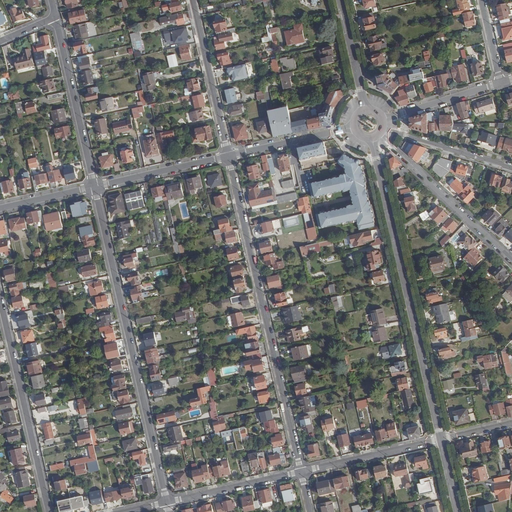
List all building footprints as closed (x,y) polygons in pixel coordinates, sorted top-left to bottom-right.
[(372,6),(373,12),(377,11),(375,0),(364,0),(366,8),(372,6)] [(457,0),(460,14),(464,13),(468,12),(470,12),(469,8),(470,8),(469,3),(468,3),(467,0),(457,0)] [(182,9),(180,1),(172,3),(171,3),(171,5),(168,5),(169,9),(172,8),(173,12),(182,9)] [(506,3),(498,5),(499,13),(508,11),(506,3)] [(20,20),(26,18),(23,10),(18,12),(16,8),(9,11),(15,23),(19,21),(20,20)] [(81,21),(79,11),(69,13),(72,23),(81,21)] [(468,12),(464,13),(465,17),(464,17),(467,27),(477,25),(474,15),(473,11),(470,12),(468,12)] [(508,11),(499,13),(500,16),(501,20),(510,18),(508,11)] [(373,12),(363,14),(364,15),(363,16),(363,19),(364,19),(367,30),(376,27),(373,12)] [(178,15),(178,14),(160,18),(161,23),(166,22),(166,23),(177,21),(178,25),(184,23),(184,22),(185,22),(183,14),(178,15)] [(218,36),(232,33),(236,32),(235,28),(228,30),(227,26),(228,25),(226,19),(215,22),(216,27),(216,28),(218,36)] [(511,21),(500,24),(501,29),(499,29),(502,42),(511,39),(511,21)] [(85,23),(74,25),(77,37),(88,35),(85,23)] [(270,29),(269,25),(266,26),(269,37),(262,38),(263,43),(273,40),(272,36),(271,34),(270,29)] [(295,41),(305,39),(301,25),(295,26),(296,30),(285,32),(288,45),(296,44),(295,41)] [(181,27),(166,31),(166,33),(171,32),(172,34),(177,33),(179,42),(189,39),(186,29),(185,30),(182,31),(181,27)] [(218,36),(215,37),(217,49),(226,47),(225,41),(234,39),(232,33),(218,36)] [(41,44),(35,45),(36,51),(50,48),(47,35),(39,36),(41,44)] [(379,40),(378,35),(369,38),(370,42),(369,42),(370,47),(371,47),(372,51),(381,49),(380,46),(383,45),(381,39),(379,40)] [(83,39),(76,41),(76,43),(74,44),(76,50),(79,49),(81,50),(82,53),(87,52),(85,41),(83,42),(83,39)] [(323,65),(335,62),(335,59),(333,59),(332,56),(334,55),(332,47),(320,50),(321,55),(325,54),(325,57),(321,58),(323,65)] [(191,48),(180,50),(182,60),(186,59),(191,58),(189,49),(191,49),(191,48)] [(47,49),(34,52),(37,66),(44,64),(47,64),(45,53),(47,53),(47,49)] [(31,50),(23,51),(25,56),(15,59),(18,69),(34,65),(31,50)] [(227,51),(218,53),(220,61),(221,61),(223,68),(228,67),(233,66),(232,62),(231,62),(230,60),(229,52),(227,52),(227,51)] [(168,56),(170,67),(177,66),(175,54),(168,56)] [(385,63),(383,54),(373,56),(374,61),(375,65),(385,63)] [(467,56),(469,64),(476,62),(475,59),(472,60),(471,55),(467,56)] [(277,76),(281,75),(276,56),(271,57),(272,63),(271,63),(273,72),(275,71),(276,76),(277,76)] [(82,72),(92,69),(96,68),(96,65),(91,66),(91,63),(93,63),(92,60),(90,60),(89,57),(82,59),(83,63),(80,64),(82,72)] [(295,68),(293,61),(290,61),(290,59),(288,60),(287,57),(280,59),(281,63),(283,63),(284,66),(282,66),(283,71),(287,70),(286,68),(289,67),(289,69),(295,68)] [(431,59),(426,60),(427,63),(426,64),(427,70),(425,73),(427,78),(435,76),(431,59)] [(467,80),(464,65),(460,66),(459,62),(453,64),(454,67),(452,68),(454,79),(457,78),(458,82),(467,80)] [(484,73),(481,62),(471,64),(474,76),(484,73)] [(233,66),(228,67),(229,75),(233,75),(234,79),(237,79),(238,81),(250,79),(247,63),(233,66)] [(44,64),(37,66),(38,69),(43,68),(45,76),(53,74),(51,66),(45,68),(44,64)] [(82,72),(85,86),(94,84),(93,79),(94,79),(92,69),(82,72)] [(386,74),(378,76),(380,87),(381,87),(387,90),(393,94),(398,88),(401,84),(405,83),(411,82),(409,75),(408,69),(406,70),(407,75),(399,77),(395,82),(394,81),(395,80),(394,79),(392,80),(386,74)] [(142,84),(143,90),(144,89),(145,91),(155,89),(155,88),(156,87),(155,84),(156,83),(153,71),(142,74),(139,75),(140,76),(143,75),(145,83),(142,84)] [(424,72),(409,75),(411,82),(416,81),(416,80),(422,79),(425,78),(424,72)] [(282,82),(284,89),(292,88),(288,73),(281,75),(282,82)] [(436,81),(437,86),(437,87),(442,86),(442,87),(447,86),(446,82),(448,82),(450,81),(448,73),(435,76),(436,81)] [(435,76),(427,78),(428,83),(424,84),(426,92),(434,90),(433,87),(437,86),(436,81),(435,76)] [(53,78),(41,81),(40,81),(41,86),(43,86),(45,93),(56,90),(53,78)] [(198,78),(187,80),(189,88),(190,91),(191,91),(200,89),(198,78)] [(400,96),(397,98),(399,101),(402,105),(411,102),(409,97),(406,86),(405,83),(401,84),(398,88),(400,96)] [(332,92),(342,90),(341,85),(334,87),(334,86),(324,88),(323,84),(302,89),(302,90),(300,91),(300,92),(293,93),(295,99),(318,94),(318,91),(331,89),(332,92)] [(414,85),(412,85),(406,86),(409,97),(417,95),(414,85)] [(97,96),(97,93),(96,93),(95,87),(89,89),(90,94),(87,95),(88,99),(98,97),(97,96)] [(236,94),(235,89),(225,91),(228,104),(238,102),(236,94)] [(339,100),(343,96),(342,90),(332,92),(331,89),(318,91),(318,94),(318,95),(326,93),(322,103),(324,104),(329,105),(334,108),(336,104),(339,100)] [(195,108),(205,105),(203,95),(192,97),(192,95),(186,96),(182,97),(183,100),(192,98),(192,101),(193,105),(195,104),(195,108)] [(112,97),(100,100),(103,112),(115,109),(112,97)] [(496,108),(493,100),(489,101),(488,100),(477,103),(477,104),(474,105),(476,113),(480,112),(480,113),(496,108)] [(468,108),(470,107),(468,101),(457,104),(461,118),(471,115),(469,111),(468,112),(467,110),(468,110),(468,108)] [(34,102),(26,104),(26,106),(28,113),(36,111),(34,102)] [(332,114),(334,108),(329,105),(327,110),(325,109),(324,114),(322,114),(322,115),(319,115),(319,117),(321,117),(322,119),(321,120),(320,119),(321,127),(331,125),(331,120),(332,114)] [(307,121),(309,121),(313,120),(312,117),(309,106),(304,107),(307,121)] [(143,107),(131,109),(133,119),(140,118),(139,113),(144,112),(143,107)] [(288,107),(272,110),(277,130),(280,129),(281,133),(293,130),(289,110),(288,107)] [(67,120),(64,108),(47,112),(49,118),(54,117),(55,123),(67,120)] [(289,110),(294,132),(300,131),(295,109),(289,110)] [(203,120),(201,110),(190,112),(192,122),(203,120)] [(274,138),(294,133),(293,130),(281,133),(280,129),(277,130),(272,110),(268,111),(274,138)] [(435,135),(441,137),(440,131),(440,118),(435,118),(435,121),(432,121),(428,121),(428,120),(432,119),(432,112),(411,118),(411,128),(427,133),(428,125),(429,125),(429,130),(435,131),(435,135)] [(440,131),(452,131),(453,129),(454,124),(452,115),(440,116),(440,118),(440,131)] [(108,133),(104,118),(95,120),(98,135),(108,133)] [(311,129),(321,127),(320,119),(319,118),(318,119),(313,120),(309,121),(311,129)] [(133,128),(131,119),(127,120),(113,124),(115,133),(129,130),(129,129),(133,128)] [(270,130),(267,121),(258,123),(260,133),(264,132),(264,131),(270,130)] [(248,138),(244,124),(234,127),(237,140),(248,138)] [(454,124),(453,129),(461,131),(461,132),(467,133),(469,126),(474,126),(475,124),(454,124)] [(55,129),(57,138),(71,134),(69,125),(55,129)] [(213,138),(210,126),(196,129),(197,132),(192,133),(194,141),(198,140),(199,141),(213,138)] [(163,132),(158,133),(161,148),(167,146),(165,138),(170,137),(174,135),(173,129),(168,130),(163,132)] [(493,146),(494,145),(496,136),(483,131),(481,135),(479,135),(478,140),(480,141),(489,143),(489,145),(493,146)] [(498,146),(498,147),(504,149),(511,151),(511,140),(500,137),(498,146)] [(144,141),(148,155),(159,153),(156,138),(144,141)] [(324,142),(297,148),(300,160),(327,154),(324,142)] [(402,147),(418,162),(422,156),(426,158),(429,154),(425,151),(427,149),(405,142),(402,147)] [(130,150),(130,147),(126,147),(127,151),(121,152),(124,162),(133,160),(131,154),(133,153),(132,149),(130,150)] [(107,165),(114,164),(112,154),(109,155),(108,152),(102,153),(103,156),(101,157),(103,167),(104,167),(107,167),(107,165)] [(364,178),(363,174),(362,170),(366,169),(365,161),(360,161),(354,159),(350,157),(345,153),(339,161),(345,166),(347,174),(340,175),(340,177),(309,183),(312,197),(349,189),(349,191),(351,190),(352,195),(366,192),(365,187),(366,187),(364,178)] [(290,164),(288,155),(278,157),(282,172),(291,170),(290,164)] [(392,171),(393,175),(397,173),(396,171),(398,171),(400,170),(398,166),(402,164),(395,157),(390,160),(392,171)] [(29,160),(31,168),(39,166),(36,158),(29,160)] [(433,169),(442,179),(450,171),(450,170),(452,162),(439,158),(433,169)] [(271,175),(269,163),(263,164),(265,171),(267,171),(270,180),(272,179),(271,175)] [(470,183),(471,180),(470,180),(471,179),(466,176),(467,173),(470,174),(472,167),(469,166),(468,167),(460,164),(457,173),(460,175),(460,177),(470,183)] [(60,171),(60,169),(54,171),(52,165),(47,166),(48,172),(49,172),(52,182),(62,179),(62,178),(60,171)] [(258,165),(248,167),(251,179),(261,177),(258,165)] [(406,168),(399,172),(402,178),(410,172),(406,168)] [(395,181),(402,178),(399,172),(398,171),(396,171),(397,173),(393,175),(395,181)] [(32,187),(28,172),(24,173),(25,179),(22,180),(22,179),(20,180),(22,189),(32,187)] [(500,187),(502,188),(507,173),(503,172),(501,178),(493,175),(490,184),(500,188),(500,187)] [(33,177),(35,186),(37,185),(38,186),(42,184),(49,182),(47,173),(33,177)] [(220,174),(209,176),(210,180),(208,180),(209,186),(211,186),(211,187),(222,185),(220,174)] [(198,177),(184,181),(187,195),(191,194),(190,190),(202,187),(200,180),(199,180),(198,177)] [(294,185),(293,178),(281,180),(283,187),(294,185)] [(395,181),(396,187),(402,186),(402,187),(405,186),(405,185),(403,185),(402,178),(395,181)] [(451,185),(459,194),(466,188),(457,179),(455,181),(452,179),(448,183),(451,185)] [(510,180),(506,179),(503,188),(502,191),(511,194),(511,190),(511,189),(511,183),(510,183),(510,180)] [(15,190),(12,180),(3,182),(5,193),(15,190)] [(257,183),(248,185),(250,195),(249,195),(251,206),(274,201),(273,195),(272,190),(262,192),(260,182),(257,183)] [(181,183),(165,187),(168,200),(184,196),(181,183)] [(459,194),(458,196),(461,198),(461,197),(467,203),(473,198),(472,197),(474,195),(470,191),(472,189),(468,185),(466,188),(459,194)] [(165,187),(165,186),(152,189),(154,197),(163,195),(166,209),(170,208),(168,200),(165,187)] [(141,191),(125,195),(128,210),(145,207),(141,191)] [(366,192),(352,195),(353,200),(367,197),(366,192)] [(412,193),(404,194),(407,207),(409,213),(417,211),(413,192),(412,193)] [(276,198),(277,203),(298,198),(296,193),(276,198)] [(121,194),(110,196),(112,207),(110,208),(112,214),(125,211),(121,194)] [(225,195),(215,197),(217,207),(228,205),(225,195)] [(312,211),(311,210),(308,196),(303,197),(304,201),(298,202),(296,203),(298,211),(300,210),(301,214),(312,211)] [(369,201),(368,202),(367,197),(353,200),(354,205),(352,205),(352,206),(316,214),(319,228),(356,220),(359,230),(373,227),(373,223),(374,223),(372,214),(371,210),(369,201)] [(251,206),(252,209),(275,204),(274,201),(251,206)] [(84,203),(72,205),(75,216),(86,214),(84,203)] [(155,206),(151,207),(158,241),(162,240),(155,206)] [(445,225),(451,219),(440,208),(435,213),(434,211),(433,211),(430,214),(440,223),(442,222),(443,223),(445,225)] [(44,222),(41,210),(28,213),(29,218),(28,218),(29,224),(42,221),(42,223),(44,222)] [(498,218),(490,210),(484,217),(492,225),(498,218)] [(59,213),(44,216),(47,231),(62,227),(59,213)] [(440,225),(443,223),(442,222),(440,223),(430,214),(429,215),(440,225)] [(27,227),(25,218),(21,219),(20,218),(9,220),(12,230),(27,227)] [(225,232),(233,230),(232,226),(230,226),(228,218),(219,220),(220,221),(220,223),(221,228),(212,230),(213,235),(215,234),(221,233),(225,232)] [(445,225),(444,225),(442,228),(446,232),(449,230),(452,233),(456,229),(454,228),(457,225),(451,219),(445,225)] [(132,226),(130,220),(117,223),(121,239),(130,237),(128,227),(132,226)] [(306,223),(307,229),(315,227),(314,223),(314,220),(308,221),(306,223)] [(501,220),(494,226),(497,229),(497,230),(499,231),(497,233),(501,236),(507,230),(505,228),(501,224),(503,222),(501,220)] [(272,221),(262,223),(263,228),(259,229),(260,234),(274,231),(272,221)] [(174,227),(173,223),(170,224),(174,244),(178,243),(174,227)] [(91,225),(78,228),(80,237),(93,234),(91,225)] [(237,241),(235,230),(233,230),(225,232),(227,240),(226,241),(227,243),(237,241)] [(372,231),(349,236),(351,244),(354,243),(354,246),(364,244),(366,241),(374,240),(372,231)] [(85,247),(95,245),(93,234),(82,237),(82,242),(84,241),(85,247)] [(433,236),(440,248),(443,247),(449,240),(451,239),(447,236),(442,241),(438,234),(433,236)] [(473,249),(474,247),(478,244),(474,240),(472,241),(471,240),(465,234),(460,240),(462,242),(461,244),(464,246),(465,245),(468,248),(469,246),(473,249)] [(270,240),(266,241),(265,242),(260,243),(262,253),(272,250),(270,240)] [(7,241),(0,242),(0,250),(0,252),(1,252),(2,255),(5,255),(6,256),(11,255),(10,250),(9,250),(7,241)] [(236,247),(228,249),(230,260),(239,258),(236,247)] [(478,251),(474,247),(473,249),(464,258),(474,267),(483,258),(479,254),(477,252),(478,251)] [(89,249),(78,252),(80,262),(92,259),(89,249)] [(379,252),(368,254),(371,265),(368,265),(369,271),(376,269),(375,264),(381,263),(380,258),(381,257),(380,253),(379,253),(379,252)] [(133,253),(125,255),(125,259),(127,267),(130,266),(131,268),(136,267),(133,253)] [(277,263),(275,253),(264,255),(265,261),(267,260),(267,264),(268,265),(273,264),(274,268),(281,266),(280,262),(277,263)] [(434,276),(446,273),(442,256),(430,259),(434,276)] [(96,265),(82,268),(84,277),(98,274),(96,265)] [(241,265),(232,267),(234,277),(243,275),(241,265)] [(506,283),(511,277),(501,266),(493,274),(501,282),(503,280),(505,281),(506,283)] [(14,269),(5,271),(7,280),(17,278),(14,269)] [(54,271),(48,273),(50,283),(56,281),(54,271)] [(374,274),(375,277),(376,282),(385,280),(383,271),(374,273),(374,274)] [(126,285),(127,288),(134,286),(133,285),(140,283),(138,273),(129,275),(130,281),(132,280),(133,283),(126,285)] [(277,286),(281,284),(279,275),(268,277),(270,287),(277,286)] [(246,288),(244,278),(235,280),(238,292),(243,291),(243,288),(246,288)] [(44,291),(42,281),(29,283),(29,288),(39,287),(40,291),(44,291)] [(91,296),(100,294),(100,291),(103,290),(101,281),(88,284),(91,296)] [(10,285),(13,297),(22,295),(21,290),(24,289),(24,286),(23,286),(22,283),(10,285)] [(503,295),(511,304),(511,284),(511,285),(503,295)] [(69,290),(68,285),(65,285),(57,287),(59,293),(69,290)] [(133,295),(142,293),(141,287),(137,288),(137,289),(132,290),(133,295)] [(439,298),(437,289),(426,291),(428,300),(429,301),(430,304),(443,301),(442,297),(439,298)] [(149,296),(147,292),(142,293),(133,295),(134,300),(132,300),(133,304),(140,302),(139,301),(143,300),(143,298),(149,296)] [(285,292),(276,294),(278,306),(288,304),(285,292)] [(486,300),(488,302),(495,294),(493,292),(486,300)] [(22,295),(13,297),(13,298),(13,299),(13,301),(14,301),(16,308),(25,306),(22,295)] [(106,295),(97,297),(99,308),(109,306),(106,295)] [(242,296),(241,295),(231,297),(233,303),(243,301),(244,307),(246,306),(246,305),(250,304),(248,295),(242,296)] [(447,304),(434,307),(435,313),(437,312),(438,316),(439,324),(451,321),(455,320),(454,312),(449,313),(447,304)] [(296,305),(284,308),(287,321),(301,318),(300,312),(298,312),(296,305)] [(177,322),(187,320),(194,318),(192,311),(191,311),(190,307),(182,309),(183,311),(175,313),(177,322)] [(65,319),(64,313),(61,314),(60,309),(55,311),(56,315),(57,315),(58,320),(65,319)] [(384,324),(386,324),(383,309),(370,311),(374,326),(384,324)] [(105,326),(110,325),(109,322),(112,321),(111,316),(110,312),(101,314),(101,316),(103,322),(100,322),(99,322),(100,327),(105,326)] [(243,316),(242,312),(231,314),(234,327),(246,324),(244,320),(243,316)] [(21,329),(30,327),(30,324),(32,324),(31,322),(30,323),(28,315),(18,317),(20,325),(21,326),(21,329)] [(472,320),(463,322),(467,337),(478,335),(476,328),(474,328),(472,320)] [(387,339),(384,324),(374,326),(368,328),(368,331),(371,331),(374,342),(387,339)] [(116,341),(112,325),(110,325),(105,326),(105,329),(108,339),(105,339),(106,343),(116,341)] [(256,329),(255,325),(237,329),(238,335),(248,332),(250,343),(258,341),(257,333),(255,333),(254,330),(256,329)] [(302,326),(288,329),(291,341),(305,338),(304,332),(302,326)] [(446,326),(435,328),(436,336),(438,336),(439,339),(448,337),(447,334),(447,333),(446,326)] [(32,330),(23,333),(25,342),(34,340),(32,330)] [(141,335),(144,347),(157,344),(154,332),(141,335)] [(258,341),(250,343),(245,344),(247,350),(245,351),(246,354),(249,355),(250,360),(262,357),(259,345),(258,341)] [(115,357),(122,356),(121,353),(120,353),(117,343),(108,345),(109,349),(112,349),(115,357)] [(400,344),(383,348),(384,353),(390,351),(391,357),(402,354),(400,344)] [(309,357),(306,345),(292,348),(295,360),(309,357)] [(440,347),(439,348),(441,355),(442,355),(443,359),(455,356),(454,352),(452,353),(450,345),(440,347)] [(30,360),(40,358),(39,356),(38,348),(29,348),(29,356),(30,360)] [(504,364),(505,367),(507,378),(511,377),(510,374),(511,373),(508,354),(507,354),(507,353),(501,351),(504,364)] [(477,357),(478,363),(484,361),(486,369),(498,366),(495,355),(483,357),(483,356),(477,357)] [(148,363),(149,367),(150,366),(158,364),(160,364),(159,360),(160,360),(160,357),(159,356),(148,358),(149,363),(148,363)] [(263,362),(262,357),(250,360),(245,361),(247,370),(254,368),(255,371),(264,369),(264,365),(265,365),(265,362),(263,362)] [(115,374),(124,372),(121,360),(112,362),(115,374)] [(40,361),(29,363),(31,370),(29,370),(30,375),(42,372),(40,361)] [(398,375),(406,373),(406,370),(404,362),(396,363),(397,368),(394,369),(395,373),(397,372),(398,375)] [(158,364),(150,366),(151,370),(153,380),(161,379),(158,364)] [(292,368),(294,378),(306,375),(307,375),(305,365),(292,368)] [(210,386),(216,384),(213,368),(207,370),(208,376),(210,384),(210,386)] [(45,386),(43,374),(32,376),(35,388),(45,386)] [(482,389),(489,388),(487,380),(485,380),(484,374),(476,376),(477,385),(481,384),(482,389)] [(118,390),(127,388),(126,383),(124,383),(124,381),(126,380),(124,375),(115,376),(118,390)] [(258,389),(267,387),(267,386),(268,386),(267,380),(266,380),(265,376),(255,378),(258,389)] [(178,383),(176,377),(169,379),(170,385),(178,383)] [(410,389),(408,378),(398,380),(400,391),(401,391),(410,389)] [(453,388),(451,380),(444,381),(446,389),(453,388)] [(10,395),(6,381),(0,382),(0,395),(0,397),(10,395)] [(163,383),(153,385),(155,395),(165,393),(163,383)] [(296,386),(298,398),(299,398),(308,396),(305,383),(298,384),(298,386),(296,386)] [(212,390),(210,386),(198,388),(200,397),(192,399),(192,400),(191,401),(192,405),(193,405),(193,406),(207,403),(204,391),(212,390)] [(414,407),(410,389),(401,391),(404,405),(408,404),(409,408),(414,407)] [(119,393),(118,390),(113,391),(114,398),(119,397),(121,403),(130,401),(127,391),(119,393)] [(267,397),(268,397),(270,397),(268,391),(259,393),(261,403),(267,402),(267,397)] [(45,394),(36,396),(38,405),(47,403),(52,402),(51,397),(49,396),(46,397),(45,394)] [(311,399),(310,395),(308,396),(299,398),(300,401),(302,401),(304,413),(310,412),(316,410),(315,406),(312,407),(310,400),(311,399)] [(5,413),(14,410),(11,398),(0,401),(2,409),(4,409),(5,413)] [(218,417),(214,402),(212,402),(210,403),(212,411),(210,411),(212,418),(214,418),(218,417)] [(495,415),(508,413),(507,408),(505,408),(503,403),(493,405),(495,413),(495,415)] [(131,408),(130,404),(123,405),(124,409),(116,411),(118,420),(133,416),(131,408)] [(495,413),(493,405),(486,407),(487,415),(495,413)] [(272,408),(261,411),(263,420),(274,417),(272,408)] [(1,413),(0,413),(0,415),(5,414),(8,424),(17,422),(14,410),(5,413),(1,413)] [(469,422),(466,410),(454,413),(456,425),(469,422)] [(177,419),(175,411),(157,414),(159,423),(177,419)] [(311,415),(310,412),(304,413),(300,414),(301,417),(300,418),(303,428),(306,428),(307,432),(313,431),(310,416),(311,415)] [(223,415),(218,417),(214,418),(217,433),(220,432),(221,432),(226,431),(226,428),(224,418),(223,418),(223,415)] [(86,417),(77,420),(80,430),(88,428),(86,417)] [(321,421),(324,431),(330,430),(330,428),(336,427),(333,417),(328,418),(328,419),(321,421)] [(276,424),(275,420),(265,422),(266,430),(271,429),(272,433),(279,431),(278,427),(277,427),(276,424)] [(131,421),(120,424),(122,434),(123,436),(125,435),(125,433),(133,431),(131,421)] [(53,438),(54,438),(51,422),(43,424),(47,440),(53,438)] [(169,428),(172,443),(181,441),(177,426),(169,428)] [(14,429),(13,427),(2,429),(3,432),(6,431),(8,431),(9,436),(10,441),(21,439),(19,431),(13,432),(13,430),(14,429)] [(410,440),(420,438),(421,436),(419,427),(408,429),(410,440)] [(239,428),(226,431),(221,432),(222,437),(228,436),(230,435),(233,434),(237,434),(239,440),(242,439),(239,428)] [(336,428),(340,447),(350,444),(348,434),(340,435),(338,428),(336,428)] [(383,428),(381,429),(381,430),(376,431),(378,441),(387,439),(384,429),(383,429),(383,428)] [(390,435),(391,438),(399,436),(397,428),(389,430),(389,431),(387,431),(388,436),(390,435)] [(94,444),(90,429),(87,430),(88,434),(78,437),(80,444),(90,442),(91,444),(94,444)] [(282,433),(277,434),(277,437),(272,438),(274,446),(284,444),(282,433)] [(372,434),(363,435),(365,445),(374,443),(372,434)] [(365,445),(363,435),(353,438),(354,442),(356,442),(357,447),(362,446),(362,447),(366,446),(365,445)] [(511,446),(509,437),(498,439),(501,449),(505,448),(506,450),(509,449),(508,447),(511,446)] [(337,438),(329,440),(331,449),(339,447),(337,438)] [(135,439),(124,441),(126,450),(137,447),(135,439)] [(172,443),(168,444),(168,446),(167,446),(167,447),(165,448),(165,452),(170,452),(170,451),(173,450),(173,452),(175,452),(175,450),(177,449),(177,450),(182,449),(181,444),(182,444),(181,441),(172,443)] [(494,450),(493,445),(490,445),(490,441),(481,443),(483,453),(494,451),(494,450)] [(467,450),(463,452),(464,457),(477,454),(475,446),(473,447),(472,443),(466,444),(467,448),(467,450)] [(318,444),(311,445),(312,451),(310,451),(309,451),(310,456),(320,454),(318,444)] [(97,460),(94,445),(89,446),(92,459),(90,459),(89,457),(76,460),(77,465),(88,462),(97,460)] [(281,453),(280,446),(273,448),(277,464),(281,463),(281,461),(281,459),(279,453),(281,453)] [(277,464),(273,448),(273,447),(268,448),(270,459),(267,459),(268,466),(277,464)] [(25,458),(23,457),(21,449),(12,451),(15,466),(25,464),(26,461),(25,458)] [(257,452),(249,454),(251,466),(260,464),(257,452)] [(258,453),(262,468),(267,467),(263,452),(258,453)] [(425,456),(415,458),(417,467),(423,466),(424,468),(427,467),(427,465),(425,456)] [(218,464),(221,476),(230,474),(228,461),(221,462),(220,460),(217,461),(218,464)] [(88,462),(77,465),(79,475),(83,474),(90,473),(88,466),(88,462)] [(243,473),(249,471),(247,462),(241,463),(243,473)] [(205,479),(210,478),(210,477),(208,469),(208,468),(207,464),(202,466),(202,469),(198,470),(200,482),(205,480),(205,479)] [(216,477),(221,476),(218,464),(216,464),(216,466),(208,468),(208,469),(210,477),(216,476),(216,477)] [(409,474),(407,464),(393,467),(395,477),(406,475),(409,474)] [(27,471),(26,466),(17,468),(19,475),(18,475),(21,487),(32,484),(31,479),(30,479),(29,479),(28,475),(29,475),(28,471),(27,471)] [(383,478),(380,466),(375,467),(377,478),(377,477),(378,479),(383,478)] [(472,470),(475,483),(488,480),(484,467),(472,470)] [(373,477),(371,469),(357,472),(359,481),(373,477)] [(15,498),(16,498),(19,497),(19,495),(21,494),(17,487),(16,488),(14,486),(11,487),(3,476),(11,475),(10,470),(0,472),(0,476),(5,483),(7,486),(15,498)] [(182,471),(174,473),(178,487),(183,486),(183,487),(188,486),(184,470),(182,471)] [(149,477),(148,474),(134,477),(134,478),(136,483),(136,485),(143,483),(146,493),(154,491),(152,484),(154,483),(153,481),(152,481),(151,479),(146,479),(146,478),(149,477)] [(348,477),(334,480),(336,489),(350,486),(348,477)] [(334,480),(334,479),(317,483),(320,495),(331,492),(332,496),(338,495),(336,489),(334,480)] [(431,479),(430,479),(430,481),(418,484),(420,495),(434,491),(435,490),(434,485),(433,485),(431,479)] [(56,482),(57,490),(67,488),(65,480),(56,482)] [(405,489),(412,488),(411,481),(410,480),(407,480),(403,481),(405,489)] [(510,495),(510,493),(511,483),(497,486),(498,493),(501,492),(502,494),(503,501),(510,499),(510,495)] [(284,496),(290,495),(294,494),(292,484),(281,486),(284,496)] [(132,486),(123,489),(124,497),(134,495),(132,486)] [(107,489),(104,489),(107,502),(120,499),(118,491),(108,493),(107,489)] [(270,489),(256,492),(258,499),(261,499),(263,503),(263,506),(265,507),(272,505),(273,504),(272,501),(270,489)] [(3,492),(1,496),(10,502),(13,498),(3,492)] [(37,505),(34,494),(24,496),(27,507),(37,505)] [(89,498),(90,505),(92,504),(92,505),(104,503),(102,494),(91,496),(91,497),(89,498)] [(260,507),(258,499),(253,501),(252,495),(242,498),(245,510),(260,507)] [(71,498),(73,509),(85,506),(83,496),(71,498)] [(61,511),(73,509),(71,498),(59,501),(61,511)] [(232,500),(217,503),(218,511),(225,511),(226,511),(234,509),(233,505),(235,505),(234,502),(232,502),(232,500)] [(335,511),(333,501),(321,504),(321,508),(323,507),(323,511),(335,511)] [(432,502),(424,504),(425,508),(428,508),(429,511),(437,511),(437,510),(438,509),(437,505),(436,506),(435,501),(432,502)]
